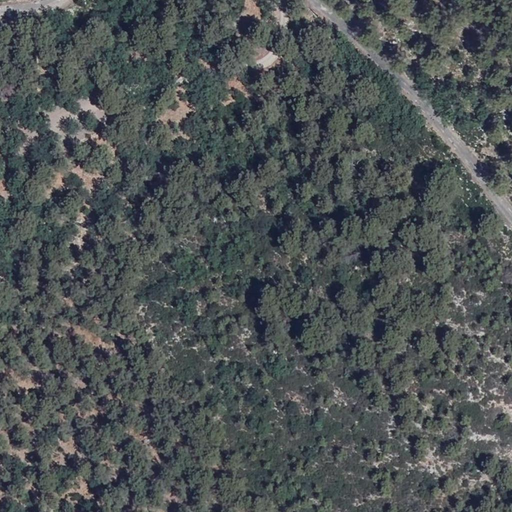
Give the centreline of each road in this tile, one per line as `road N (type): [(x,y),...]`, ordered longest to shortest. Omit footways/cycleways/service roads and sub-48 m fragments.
road 1 (track): [(277,0),(258,61),(106,107),(25,174),(8,221),(4,271),(14,304),(69,403),(121,471)]
road 2 (unclassified): [(313,0),(440,129),(511,221)]
